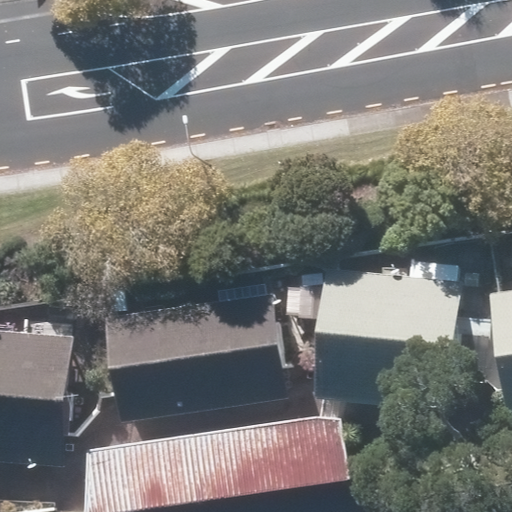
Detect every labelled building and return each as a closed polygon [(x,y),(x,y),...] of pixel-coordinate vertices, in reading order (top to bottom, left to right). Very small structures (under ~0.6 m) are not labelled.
[(459,286),(328,274),(316,402),(447,414),(459,286)] [(511,299),(494,302),(511,425),(511,299)] [(275,301),(99,327),(114,429),(289,404),(275,301)] [(0,337),(0,469),(67,473),(74,341),(0,337)] [(344,420),(90,453),(97,511),(142,511),(352,485),(344,420)]
